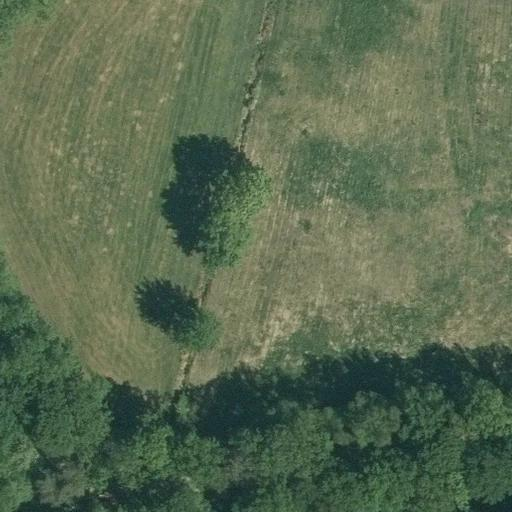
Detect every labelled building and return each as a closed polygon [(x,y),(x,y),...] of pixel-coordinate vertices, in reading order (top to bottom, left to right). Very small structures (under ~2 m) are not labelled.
[(410,19),(446,24),(448,10),(412,5),(410,19)] [(326,37),(328,15),(304,13),(302,34),(326,37)] [(506,51),(507,23),(489,22),(488,51),(506,51)] [(308,73),(320,76),(325,62),(313,58),(308,73)] [(403,67),(399,89),(428,94),(431,71),(403,67)] [(452,102),(454,90),(434,88),(432,100),(452,102)] [(344,134),(370,135),(371,98),(345,97),(344,134)] [(403,142),(404,127),(417,128),(419,102),(384,99),(381,140),(403,142)] [(418,137),(443,142),(450,113),(424,107),(418,137)] [(303,141),(291,139),(295,123),(276,118),(269,146),(300,153),(303,141)] [(511,125),(495,127),(496,141),(511,139),(511,125)] [(266,183),(293,188),(297,161),(271,157),(266,183)] [(417,160),(417,187),(450,186),(449,159),(417,160)] [(288,211),(288,197),(259,197),(259,211),(288,211)] [(322,230),(321,220),(299,221),(300,247),(333,245),(332,229),(322,230)] [(279,247),(242,249),(242,263),(279,261),(279,247)] [(396,256),(384,257),(387,300),(398,299),(396,256)] [(412,256),(397,257),(399,290),(414,289),(412,256)] [(340,295),(350,296),(350,257),(341,257),(340,295)] [(331,297),(328,268),(296,271),(300,300),(331,297)] [(246,272),(235,299),(261,310),(272,283),(246,272)]
